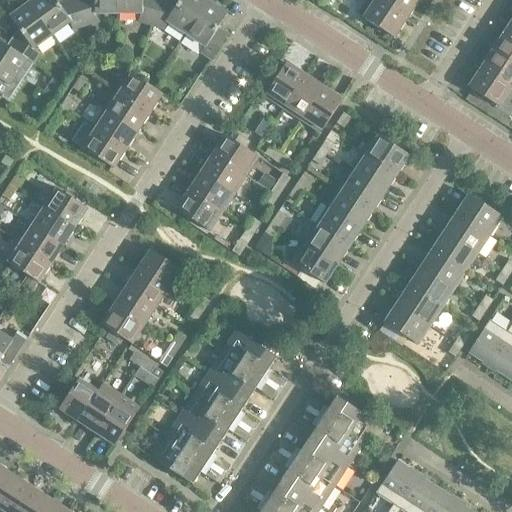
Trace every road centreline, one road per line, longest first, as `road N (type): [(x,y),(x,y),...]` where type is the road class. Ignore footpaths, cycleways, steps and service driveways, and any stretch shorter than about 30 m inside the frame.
road 1 (residential): [(0,405),(267,1)]
road 2 (residential): [(216,511),(462,129)]
road 3 (residential): [(422,102),(267,1)]
road 4 (residential): [(0,420),(141,511)]
road 5 (residential): [(422,102),(489,0)]
